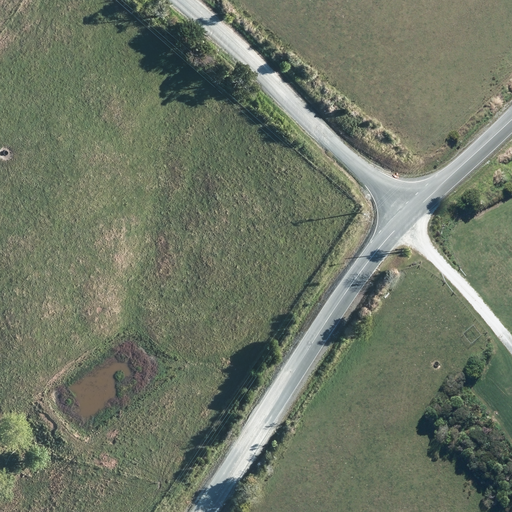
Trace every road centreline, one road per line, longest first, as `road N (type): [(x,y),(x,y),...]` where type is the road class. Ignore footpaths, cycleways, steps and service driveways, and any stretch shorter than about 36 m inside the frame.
road 1 (unclassified): [(204,511),(346,291),(411,213)]
road 2 (unclassified): [(411,213),(165,0)]
road 3 (unclassified): [(411,213),(511,119)]
